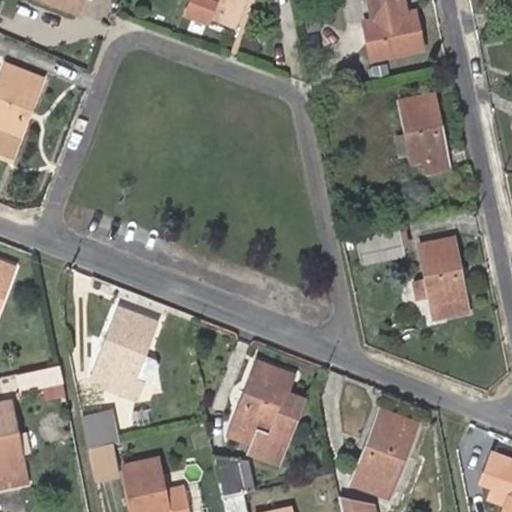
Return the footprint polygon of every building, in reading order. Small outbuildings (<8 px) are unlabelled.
[(46,0),(78,11),(82,0),(46,0)] [(234,23),(242,0),(195,0),(192,9),(209,14),(234,23)] [(406,13),(403,0),(367,0),(372,21),(364,23),(372,61),(424,50),(416,11),(406,13)] [(3,63),(0,70),(0,153),(11,158),(41,78),(3,63)] [(448,166),(433,94),(397,101),(409,161),(422,159),(426,171),(448,166)] [(399,231),(356,240),(361,262),(405,252),(399,231)] [(424,277),(428,296),(433,317),(468,309),(453,237),(417,245),(424,277)] [(0,302),(14,266),(0,261),(0,302)] [(415,298),(428,296),(424,277),(410,280),(415,298)] [(117,307),(89,379),(134,396),(141,378),(132,375),(153,320),(117,307)] [(272,423),(286,388),(292,375),(254,360),(227,433),(280,452),(290,428),(272,423)] [(63,381),(60,365),(18,374),(21,390),(44,385),(63,381)] [(63,381),(44,385),(47,400),(67,396),(63,381)] [(303,395),(286,388),(272,423),(290,428),(303,395)] [(0,486),(26,482),(10,401),(0,402),(0,486)] [(112,409),(105,411),(112,441),(119,440),(112,409)] [(379,410),(352,481),(377,490),(381,478),(394,482),(416,424),(379,410)] [(105,411),(83,415),(89,446),(112,441),(105,411)] [(89,446),(96,478),(118,474),(112,441),(89,446)] [(248,458),(238,460),(245,492),(254,490),(248,458)] [(169,511),(157,459),(123,466),(133,511),(169,511)] [(215,465),(222,497),(242,492),(245,492),(238,460),(215,465)] [(390,494),(394,482),(381,478),(377,490),(390,494)] [(511,511),(511,486),(501,511),(511,511)] [(246,511),(242,492),(222,497),(225,511),(246,511)] [(338,496),(341,511),(344,511),(373,506),(338,496)]
